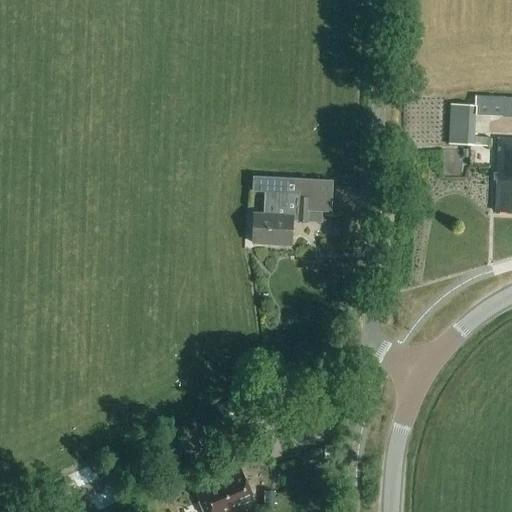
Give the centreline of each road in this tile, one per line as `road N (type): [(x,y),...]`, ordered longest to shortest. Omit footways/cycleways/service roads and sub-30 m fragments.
road 1 (unclassified): [(38,511),(323,368),(388,356)]
road 2 (unclassified): [(388,356),(374,327),(389,0)]
road 3 (tertiary): [(394,511),(405,420),(423,372)]
